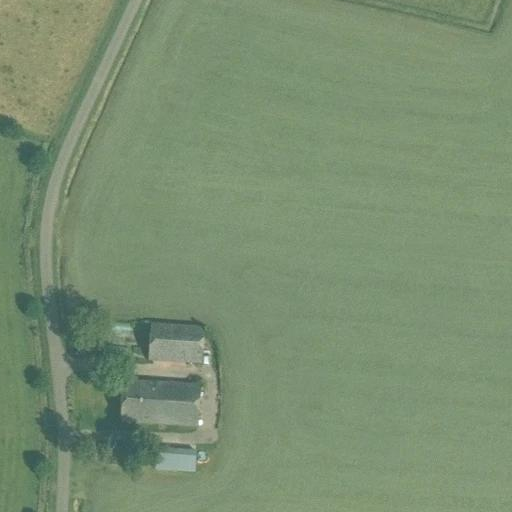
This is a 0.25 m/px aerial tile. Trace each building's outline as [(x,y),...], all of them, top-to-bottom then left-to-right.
[(282,0),(281,20),(302,22),(303,0),(282,0)] [(204,366),(205,329),(151,327),(150,362),(204,366)] [(215,368),(214,392),(236,393),(237,369),(215,368)] [(123,424),(198,429),(201,389),(125,384),(123,424)] [(191,481),(244,480),(244,457),(190,458),(191,481)] [(140,464),(140,474),(187,476),(187,466),(140,464)]
